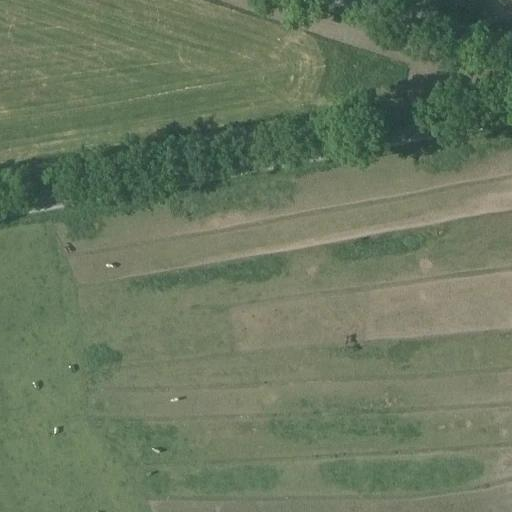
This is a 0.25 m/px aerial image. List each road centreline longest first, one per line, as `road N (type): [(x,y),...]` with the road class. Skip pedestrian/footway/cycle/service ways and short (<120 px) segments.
road 1 (unclassified): [(0,205),(511,118)]
road 2 (unclassified): [(511,53),(345,0)]
